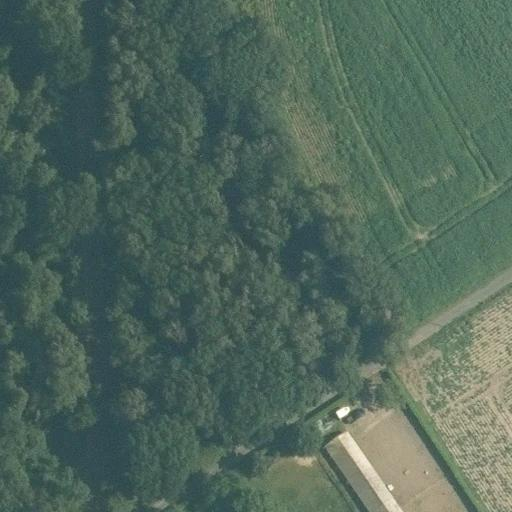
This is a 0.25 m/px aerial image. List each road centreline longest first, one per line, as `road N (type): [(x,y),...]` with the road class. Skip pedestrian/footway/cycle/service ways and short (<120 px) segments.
road 1 (unknown): [(95,511),(107,315),(108,0)]
road 2 (unclassified): [(511,280),(154,511)]
